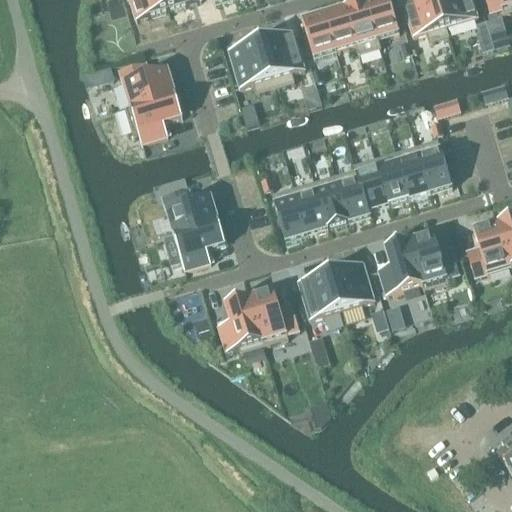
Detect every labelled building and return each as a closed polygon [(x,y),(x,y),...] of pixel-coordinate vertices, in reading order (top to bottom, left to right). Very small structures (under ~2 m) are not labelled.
[(108,0),(110,17),(126,16),(124,0),(108,0)] [(128,0),(136,26),(168,16),(163,0),(128,0)] [(163,0),(168,16),(200,7),(198,0),(163,0)] [(235,0),(211,0),(215,11),(236,4),(235,0)] [(387,0),(386,0),(365,6),(380,54),(381,54),(378,45),(399,38),(387,0)] [(435,0),(415,0),(402,4),(413,42),(426,39),(428,48),(448,42),(435,0)] [(470,0),(435,0),(448,42),(449,42),(446,33),(477,23),(470,0)] [(511,0),(484,0),(490,18),(502,14),(503,19),(511,16),(511,0)] [(365,6),(345,13),(359,60),(380,54),(365,6)] [(324,19),(336,57),(355,51),(358,61),(359,60),(345,13),(324,19)] [(324,19),(303,26),(314,64),(336,57),(324,19)] [(293,37),(261,46),(275,94),(294,88),(291,79),(304,75),(303,74),(293,38),(293,37)] [(261,46),(229,56),(229,57),(240,93),(240,94),(253,91),(256,100),(275,94),(261,46)] [(408,48),(400,51),(404,62),(411,60),(408,48)] [(146,69),(119,76),(123,89),(130,112),(125,113),(125,114),(175,100),(175,99),(168,75),(149,81),(146,69)] [(319,75),(312,77),(315,89),(323,87),(319,75)] [(505,91),(497,94),(500,105),(506,104),(508,103),(505,91)] [(497,94),(489,96),(493,108),(500,105),(497,94)] [(489,96),(482,98),(485,110),(493,108),(489,96)] [(175,100),(125,114),(133,138),(137,137),(141,149),(167,142),(167,141),(171,140),(167,128),(182,124),(175,100)] [(457,106),(449,108),(453,119),(461,117),(459,113),(457,106)] [(449,108),(442,110),(445,122),(453,119),(449,108)] [(442,110),(434,113),(438,124),(440,123),(445,122),(442,110)] [(439,129),(431,131),(435,143),(442,140),(439,129)] [(438,146),(416,152),(430,200),(452,193),(441,155),(440,155),(438,146)] [(395,159),(410,206),(430,200),(416,152),(395,158),(395,159)] [(410,206),(395,159),(375,165),(389,212),(410,206)] [(375,165),(354,171),(370,223),(371,223),(369,218),(389,212),(375,165)] [(354,176),(335,182),(349,229),(370,223),(354,171),(353,171),(354,176)] [(335,182),(314,188),(328,235),(349,229),(335,182)] [(269,184),(262,186),(265,198),(273,196),(269,184)] [(293,194),(307,241),(308,241),(308,242),(328,236),(328,235),(314,188),(293,194)] [(289,196),(272,201),(273,206),(286,248),(307,241),(293,194),(289,196)] [(189,196),(163,203),(166,216),(173,240),(218,226),(211,202),(192,208),(189,196)] [(511,223),(497,228),(511,273),(511,272),(511,223)] [(218,226),(173,240),(184,277),(211,269),(210,268),(207,256),(211,255),(225,250),(218,226)] [(479,253),(466,257),(474,284),(487,280),(511,273),(497,228),(473,235),(479,253)] [(433,238),(409,246),(424,295),(448,288),(447,283),(459,279),(451,253),(439,257),(433,238)] [(391,272),(378,275),(386,302),(422,291),(423,296),(424,295),(409,246),(385,253),(391,272)] [(362,268),(330,278),(342,316),(374,307),(374,305),(373,305),(362,270),(362,268)] [(330,278),(298,287),(299,289),(310,325),(309,325),(310,326),(342,316),(330,278)] [(273,295),(249,302),(264,352),(288,344),(287,340),(299,336),(291,310),(279,314),(273,295)] [(218,332),(226,358),(238,354),(240,359),(264,352),(249,302),(225,310),(230,324),(231,328),(218,332)] [(374,315),(379,338),(407,332),(402,309),(374,315)] [(325,340),(312,343),(319,369),(332,366),(325,340)] [(511,442),(509,439),(500,445),(507,454),(498,461),(511,480),(511,442)]
